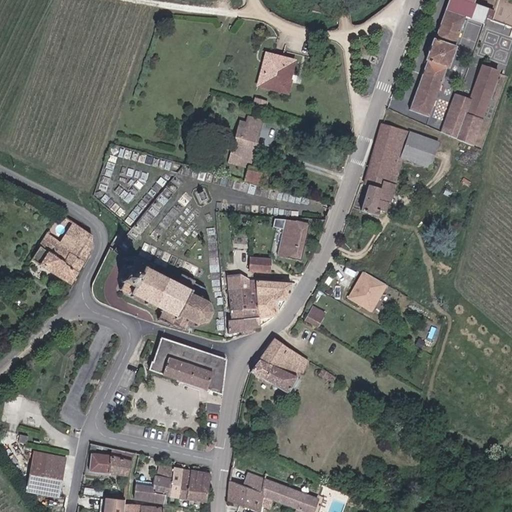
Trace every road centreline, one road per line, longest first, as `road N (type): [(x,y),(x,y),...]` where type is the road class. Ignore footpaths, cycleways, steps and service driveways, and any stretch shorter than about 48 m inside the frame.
road 1 (tertiary): [(247,354),(284,316),(331,244),(417,0)]
road 2 (unclassified): [(0,169),(105,231),(83,300)]
road 3 (unclassified): [(83,300),(247,354)]
road 4 (tertiary): [(223,511),(231,412),(247,354)]
